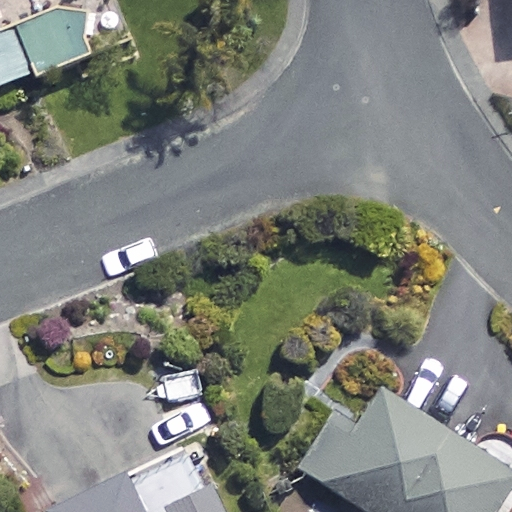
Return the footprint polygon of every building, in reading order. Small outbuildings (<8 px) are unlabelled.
[(22,24),(12,0),(0,0),(0,81),(38,66),(22,24)] [(38,66),(44,80),(128,47),(109,0),(83,0),(22,24),(38,66)] [(194,385),(154,409),(176,445),(215,421),(194,385)] [(511,511),(511,480),(368,385),(308,476),(363,511),(511,511)] [(230,511),(196,441),(51,511),(230,511)]
